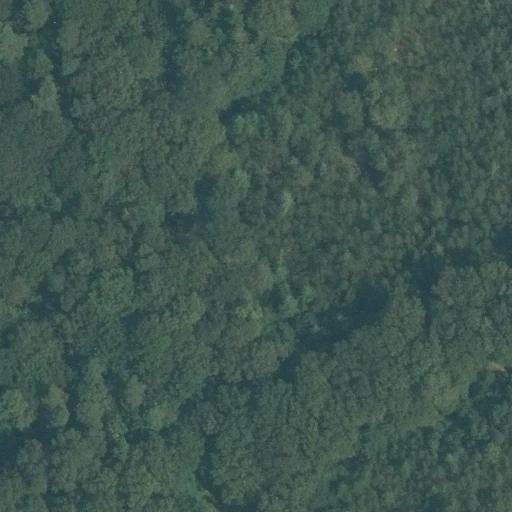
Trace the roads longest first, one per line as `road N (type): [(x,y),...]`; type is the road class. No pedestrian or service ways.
road 1 (track): [(100,0),(258,511)]
road 2 (track): [(179,511),(511,307)]
